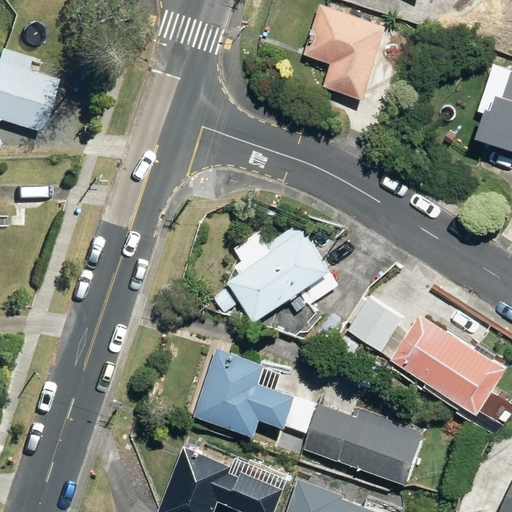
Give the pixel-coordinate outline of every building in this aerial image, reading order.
[(383,27),(319,5),(302,53),(328,63),(320,85),(357,99),(383,27)] [(0,123),(40,136),(57,82),(25,72),(29,59),(0,50),(0,123)] [(511,68),(496,64),(473,138),(511,150),(511,68)] [(224,281),(251,323),(286,300),(296,315),(340,287),(297,223),(238,261),(243,269),(224,281)] [(392,357),(423,313),(379,282),(347,326),(392,357)] [(423,313),(392,357),(472,415),(504,371),(423,313)] [(215,349),(191,414),(253,436),(258,420),(306,436),(316,407),(318,401),(277,387),(285,364),(265,357),(263,365),(215,349)] [(306,436),(300,452),(404,487),(424,429),(358,407),(353,420),(316,407),(306,436)] [(182,446),(152,511),(212,511),(218,500),(244,511),(270,511),(280,491),(182,446)] [(511,511),(511,479),(497,511),(511,511)] [(408,511),(410,509),(366,493),(362,503),(298,480),(286,511),(408,511)]
